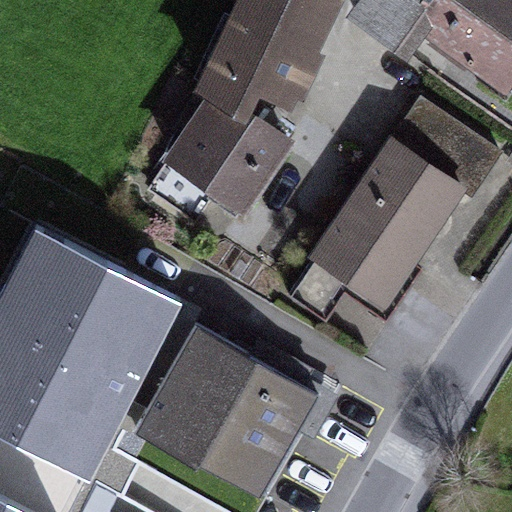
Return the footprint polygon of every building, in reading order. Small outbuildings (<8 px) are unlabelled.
[(288,93),(332,1),(330,0),(245,0),(237,20),(226,14),(196,77),(218,92),(226,80),(243,91),(252,76),(273,86),(288,93)] [(511,0),(363,0),(356,11),(408,49),(426,25),(511,88),(511,0)] [(243,91),(261,103),(273,86),(252,76),(243,91)] [(252,116),(261,103),(243,91),(226,80),(218,92),(152,188),(195,217),(210,196),(238,215),(288,141),(252,116)] [(388,321),(410,287),(398,279),(412,258),(461,186),(472,194),(500,151),(422,99),(289,296),(318,315),(345,276),(352,281),(345,292),(388,321)] [(130,398),(182,301),(40,224),(0,296),(0,429),(87,476),(115,424),(130,398)] [(398,279),(410,287),(424,266),(412,258),(398,279)] [(318,315),(326,320),(345,292),(352,281),(345,276),(318,315)] [(148,408),(143,416),(268,484),(298,429),(319,391),(249,354),(194,323),(148,408)] [(314,367),(258,337),(249,354),(319,391),(298,429),(305,432),(314,437),(328,413),(339,394),(308,377),(314,367)] [(143,416),(148,408),(130,398),(115,424),(134,434),(143,416)] [(0,511),(36,511),(0,493),(0,511)]
